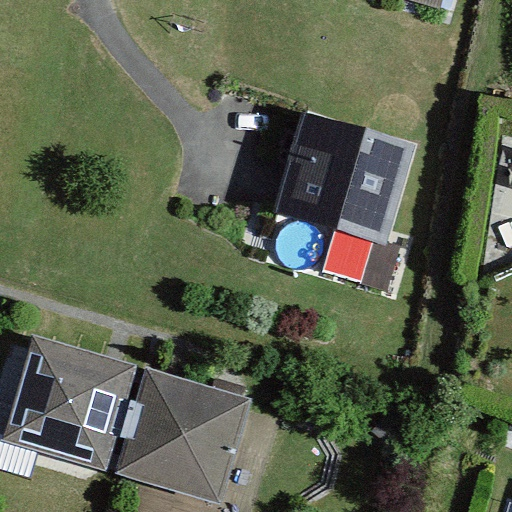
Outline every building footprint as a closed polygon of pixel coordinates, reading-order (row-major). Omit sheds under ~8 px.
[(415,0),(414,6),(443,14),(446,0),(415,0)] [(415,148),(304,116),(273,217),(374,244),(387,248),(388,244),(415,148)] [(374,244),(362,287),(387,294),(401,248),(388,244),(387,248),(374,244)] [(126,445),(136,409),(128,407),(137,376),(37,347),(9,445),(108,474),(118,442),(126,445)] [(145,412),(136,409),(126,445),(134,447),(126,477),(227,506),(255,408),(155,379),(145,412)] [(393,419),(378,438),(398,454),(413,435),(393,419)]
